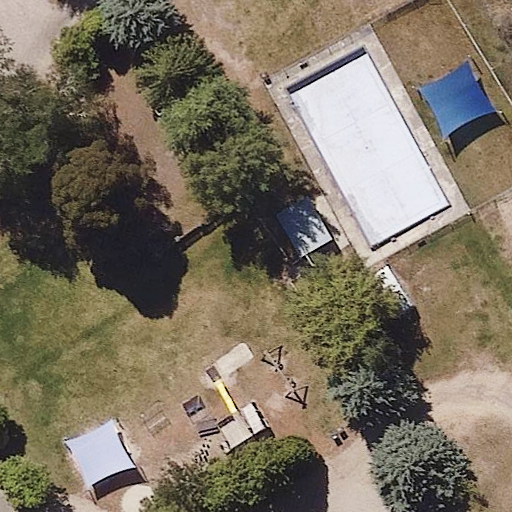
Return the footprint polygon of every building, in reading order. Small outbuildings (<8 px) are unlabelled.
[(342,0),(364,35),(419,0),(418,0),(342,0)] [(149,251),(217,213),(135,64),(66,102),(149,251)] [(307,195),(276,212),(300,256),(332,239),(307,195)] [(511,233),(500,209),(469,224),(492,271),(511,261),(511,233)] [(399,264),(372,281),(391,312),(418,295),(399,264)] [(140,458),(116,414),(67,441),(91,485),(140,458)]
